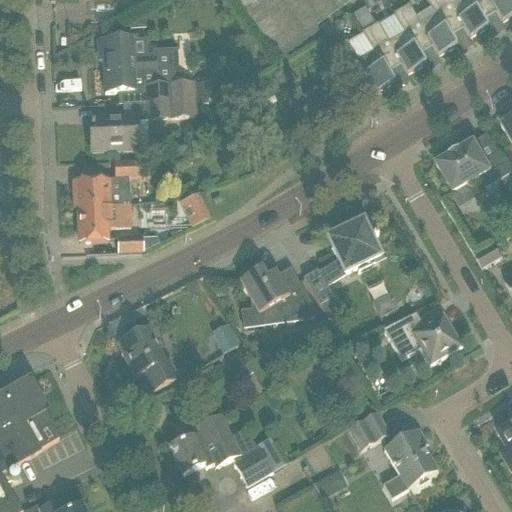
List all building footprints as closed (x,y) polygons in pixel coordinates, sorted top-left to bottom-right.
[(358,0),(229,0),(271,63),(315,32),(320,28),(327,23),(358,0)] [(424,0),(425,0),(435,18),(448,40),(449,40),(462,32),(468,42),(486,32),(482,24),(481,24),(466,0),(424,0)] [(511,20),(511,6),(508,0),(466,0),(481,24),(482,24),(495,16),(501,27),(511,20)] [(455,50),(449,40),(448,40),(435,18),(420,27),(409,9),(393,18),(404,36),(417,58),(418,58),(431,50),(437,61),(455,50)] [(144,29),(144,17),(130,25),(130,30),(144,29)] [(362,37),(373,30),(364,17),(353,24),(362,37)] [(327,23),(320,28),(326,38),(333,33),(327,23)] [(424,68),(418,58),(417,58),(404,36),(388,45),(378,27),(373,30),(362,37),(373,55),(386,77),(386,76),(400,69),(406,79),(424,68)] [(318,37),(315,32),(271,63),(265,67),(272,78),(289,66),(285,61),(318,37)] [(169,90),(171,90),(170,53),(155,54),(155,60),(131,61),(130,43),(97,45),(98,67),(107,67),(107,78),(104,79),(105,97),(122,96),(123,108),(145,107),(169,106),(169,90)] [(393,87),(386,76),(386,77),(373,55),(357,64),(346,47),(331,56),(354,96),(369,87),(375,97),(393,87)] [(195,89),(171,90),(169,90),(169,106),(195,104),(217,103),(216,88),(195,89)] [(146,123),(170,122),(196,121),(195,104),(169,106),(145,107),(146,123)] [(92,156),(111,155),(136,154),(134,122),(90,123),(92,156)] [(511,122),(501,129),(511,148),(511,122)] [(436,168),(453,197),(470,187),(481,181),(487,191),(511,177),(508,173),(498,156),(487,162),(483,156),(481,158),(474,146),(436,168)] [(74,212),(78,212),(78,211),(109,210),(129,210),(128,182),(148,182),(148,165),(113,166),(114,183),(93,184),(73,184),(74,212)] [(199,197),(179,206),(191,232),(211,222),(199,197)] [(78,211),(78,212),(79,247),(107,246),(106,232),(130,232),(129,219),(129,210),(109,210),(78,211)] [(511,232),(511,217),(503,223),(510,234),(511,232)] [(329,246),(329,247),(331,252),(330,252),(345,283),(374,269),(368,257),(380,252),(370,231),(366,233),(362,225),(335,238),(335,239),(331,241),(330,241),(329,242),(329,244),(328,245),(329,246)] [(142,256),(142,254),(142,242),(116,243),(116,257),(142,256)] [(492,251),(476,261),(475,261),(482,274),(500,264),(492,251)] [(273,276),(262,278),(260,273),(239,286),(249,303),(251,314),(240,315),(243,333),(302,325),(303,327),(317,318),(289,272),(276,280),(274,276),(273,276)] [(302,282),(313,299),(319,309),(333,301),(316,274),(302,282)] [(390,298),(372,307),(379,322),(397,312),(390,298)] [(415,318),(384,337),(400,365),(418,354),(428,371),(462,351),(442,318),(421,330),(415,318)] [(328,324),(316,332),(320,339),(332,332),(328,324)] [(227,329),(212,336),(222,355),(236,348),(227,329)] [(152,395),(170,386),(176,383),(167,364),(163,366),(147,333),(118,348),(134,381),(143,377),(152,395)] [(241,351),(191,384),(205,406),(256,374),(241,351)] [(45,415),(28,386),(0,402),(0,511),(20,511),(0,476),(37,455),(58,443),(45,415)] [(361,456),(388,440),(376,418),(348,434),(361,456)] [(195,431),(198,437),(169,452),(183,479),(203,469),(205,473),(213,469),(215,472),(232,464),(234,469),(233,469),(246,492),(271,478),(256,450),(239,459),(220,419),(195,431)] [(511,477),(511,476),(511,424),(511,425),(511,428),(497,437),(507,455),(501,458),(511,477)] [(391,504),(401,499),(416,489),(418,492),(429,486),(427,483),(436,477),(422,453),(426,450),(417,435),(383,455),(398,480),(382,490),(391,504)] [(330,478),(312,487),(320,504),(339,495),(330,478)]
